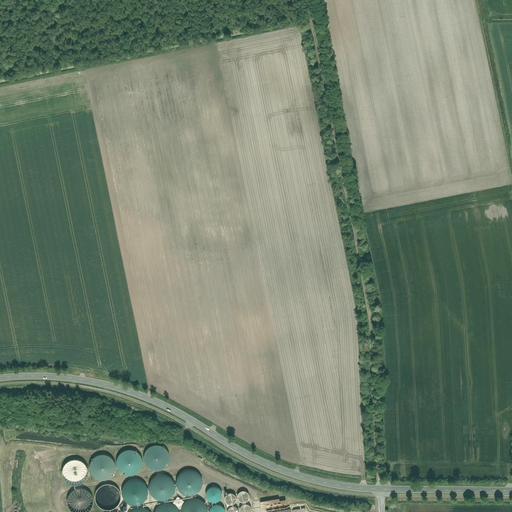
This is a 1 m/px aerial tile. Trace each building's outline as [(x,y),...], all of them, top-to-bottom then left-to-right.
[(146,461),(148,465),(151,467),(155,469),(159,470),(163,469),(167,467),(170,463),(172,459),(172,454),(170,450),(168,447),(164,444),(159,443),(155,444),(151,446),(148,449),(146,452),(145,457),(146,461)] [(119,466),(121,469),(124,472),(128,474),(132,475),(136,474),(140,471),(143,468),(144,464),(144,459),(143,455),(140,451),(136,449),(132,448),(127,448),(123,450),(120,453),(118,457),(118,461),(119,466)] [(92,471),(94,474),(97,477),(101,479),(105,480),(109,479),(113,477),(116,473),(117,469),(117,464),(116,460),(113,457),(109,454),(105,453),(100,454),(96,456),(93,459),(91,462),(91,467),(92,471)] [(64,476),(66,480),(69,482),(73,484),(77,485),(81,484),(85,482),(88,478),(89,474),(90,469),(88,465),(85,462),(82,459),(77,458),(73,459),(69,461),(66,464),(64,467),(63,472),(64,476)] [(178,485),(180,489),(183,492),(187,494),(191,494),(196,493),(200,491),(202,487),(204,483),(204,479),(203,474),(200,471),(196,468),(192,467),(187,468),(183,470),(180,473),(178,477),(178,481),(178,485)] [(151,490),(153,493),(156,496),(160,498),(164,499),(169,498),(173,496),(175,492),(177,488),(177,483),(176,479),(173,475),(169,473),(165,472),(160,473),(156,475),(153,478),(151,481),(151,486),(151,490)] [(123,490),(124,495),(126,498),(129,501),(133,503),(137,503),(141,503),(145,500),(148,497),(150,493),(150,488),(148,484),(145,480),(142,478),(137,477),(133,477),(129,479),(126,482),(124,486),(123,490)] [(97,500),(99,503),(102,506),(106,508),(110,509),(114,508),(118,505),(121,502),(123,498),(123,493),(121,489),(118,485),(115,483),(110,482),(106,483),(102,484),(99,487),(97,491),(96,495),(97,500)] [(207,493),(208,495),(209,498),(211,500),(214,501),(216,501),(219,500),(221,499),(223,497),(224,494),(223,492),(223,489),(221,487),(219,486),(217,485),(214,485),(212,486),(209,488),(208,490),(207,493)] [(69,505),(71,508),(74,511),(75,511),(87,511),(90,511),(93,507),(95,503),(95,498),(93,494),(91,490),(87,488),(82,487),(78,488),(74,490),(71,493),(69,496),(68,501),(69,505)] [(241,499),(242,500),(244,501),(246,501),(248,500),(250,499),(251,497),(251,495),(251,493),(250,492),(249,490),(247,489),(245,489),(244,489),(242,490),(240,491),(240,493),(239,495),(240,497),(241,499)] [(228,501),(230,503),(231,503),(233,503),(235,502),(237,501),(238,499),(238,497),(238,496),(237,494),(236,493),(234,492),(232,491),(231,492),(229,492),(227,494),(227,496),(226,498),(227,500),(228,501)] [(182,511),(208,511),(209,508),(208,503),(205,500),(201,497),(197,496),(192,497),(188,499),(185,502),(183,506),(182,510),(182,511)] [(181,511),(181,508),(178,504),(174,502),(170,501),(165,501),(161,503),(158,506),(156,510),(155,511),(181,511)] [(211,511),(210,511),(226,511),(227,510),(226,507),(224,505),(222,504),(220,503),(217,503),(215,504),(213,506),(211,508),(211,511)] [(242,511),(252,511),(253,510),(254,509),(253,507),(253,505),(251,504),(250,503),(248,503),(246,503),(244,504),(243,505),(242,507),(242,509),(242,511)]
